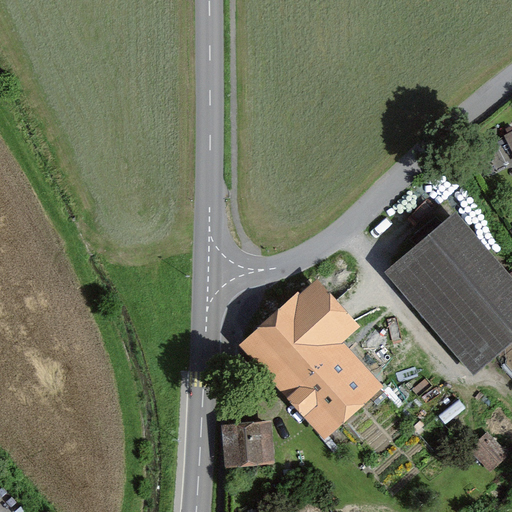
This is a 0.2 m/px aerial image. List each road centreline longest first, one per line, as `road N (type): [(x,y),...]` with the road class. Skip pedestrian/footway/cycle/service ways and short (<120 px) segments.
road 1 (residential): [(511,79),(301,261),(206,272)]
road 2 (tertiary): [(206,272),(205,0)]
road 3 (tertiary): [(193,511),(206,272)]
